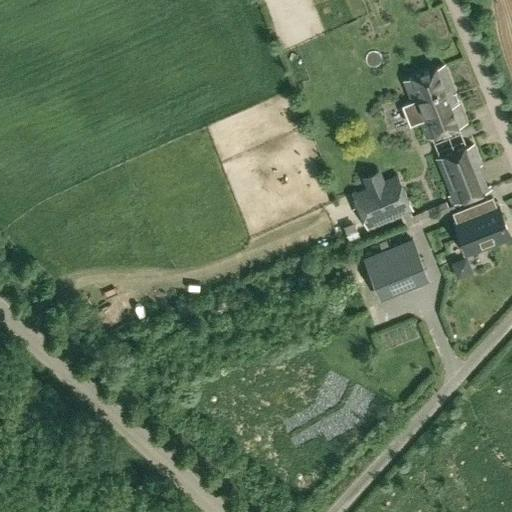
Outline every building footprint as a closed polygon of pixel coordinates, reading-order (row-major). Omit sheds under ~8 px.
[(428,138),(465,124),(443,66),(406,80),(414,102),(405,105),(412,124),(421,120),(428,138)] [(497,126),(494,113),(477,117),(480,130),(497,126)] [(478,166),(482,164),(474,144),(437,158),(455,203),(492,188),(490,185),(486,186),(478,166)] [(397,174),(382,180),(385,188),(371,193),(368,185),(352,191),(365,224),(410,207),(397,174)] [(456,222),(468,253),(511,236),(499,205),(497,206),(493,196),(454,212),(457,221),(456,222)] [(365,258),(380,295),(428,276),(413,239),(365,258)] [(416,347),(409,332),(390,341),(397,355),(416,347)]
